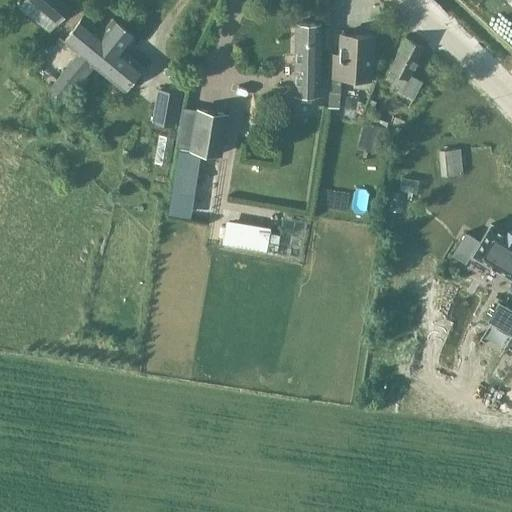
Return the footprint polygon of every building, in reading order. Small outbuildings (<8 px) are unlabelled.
[(64,0),(32,0),(62,25),(75,9),(64,0)] [(77,87),(94,67),(92,66),(123,28),(111,18),(100,32),(82,17),(62,41),(76,53),(47,89),(62,101),(75,85),(77,87)] [(321,96),(321,85),(320,23),(296,24),(297,96),(317,96),(321,96)] [(135,38),(123,28),(92,66),(94,67),(122,91),(142,67),(124,52),(135,38)] [(370,79),(373,36),(341,33),(340,53),(333,53),(331,76),(370,79)] [(408,99),(419,81),(408,74),(423,48),(406,37),(379,82),(408,99)] [(336,86),(336,109),(360,108),(360,86),(336,86)] [(173,127),(179,93),(160,90),(154,123),(173,127)] [(227,115),(197,110),(190,150),(220,155),(227,115)] [(445,177),(463,175),(461,150),(442,152),(445,177)] [(505,206),(505,187),(463,188),(463,207),(505,206)] [(359,200),(374,203),(376,192),(362,189),(359,200)] [(505,233),(490,224),(479,242),(477,241),(478,240),(465,232),(452,254),(465,261),(470,252),(473,253),(472,255),(490,266),(489,267),(492,270),(493,268),(511,279),(511,278),(511,283),(509,288),(511,289),(511,232),(507,230),(505,233)] [(275,227),(272,247),(284,249),(288,229),(275,227)]
